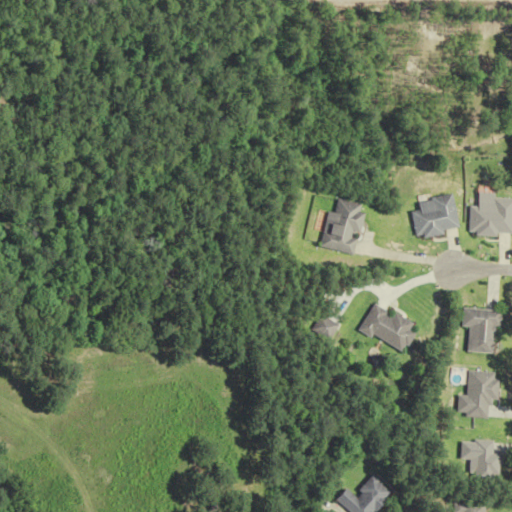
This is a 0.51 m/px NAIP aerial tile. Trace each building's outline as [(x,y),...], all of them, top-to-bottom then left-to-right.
[(416,211),(409,212),(413,238),(455,231),(448,195),(414,201),(416,211)] [(510,199),(477,199),(477,208),(467,207),(467,236),(510,236),(510,199)] [(326,212),(318,248),(351,255),(362,206),(334,200),(331,214),(326,212)] [(391,353),(405,326),(365,304),(350,331),(391,353)] [(454,327),(461,328),(459,352),(486,355),(490,311),(456,308),(454,327)] [(303,329),(321,341),(331,326),(314,314),(303,329)] [(459,396),(450,396),(448,417),(483,419),(487,373),(461,371),(459,396)] [(461,481),(487,483),(489,454),(485,454),(485,442),(454,440),(452,460),(462,461),(461,481)] [(385,495),(368,478),(350,495),(343,488),(332,497),(345,511),(367,511),(385,495)]
